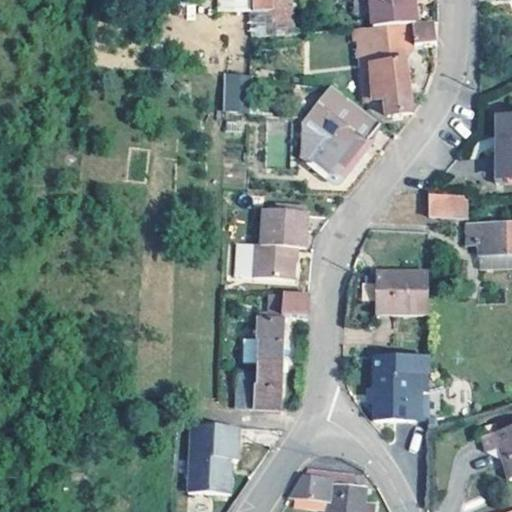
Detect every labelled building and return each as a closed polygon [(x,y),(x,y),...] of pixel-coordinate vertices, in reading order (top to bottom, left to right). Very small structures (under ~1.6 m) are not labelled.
[(216,0),(217,12),(250,10),(249,0),(216,0)] [(271,17),(270,0),(251,0),(251,19),(271,17)] [(295,39),(293,0),(270,0),(271,17),(271,41),(295,39)] [(419,0),(375,0),(381,30),(414,26),(424,25),(421,10),(419,0)] [(429,24),(427,10),(421,10),(424,25),(429,24)] [(429,24),(424,25),(414,26),(416,48),(439,45),(436,23),(429,24)] [(416,48),(414,26),(381,30),(370,31),(374,68),(408,65),(417,50),(416,48)] [(415,116),(408,65),(374,68),(377,92),(386,91),(389,119),(415,116)] [(251,113),(252,74),(223,73),(222,112),(251,113)] [(337,140),(362,110),(340,91),(315,121),(337,140)] [(389,119),(386,91),(377,92),(379,116),(384,120),(389,119)] [(362,110),(337,140),(315,166),(337,186),(373,146),(371,143),(384,128),(362,110)] [(511,176),(511,117),(498,117),(497,137),(500,139),(500,176),(511,176)] [(337,140),(315,121),(308,129),(306,129),(306,159),(315,166),(337,140)] [(465,219),(466,195),(429,195),(429,219),(465,219)] [(304,212),(259,212),(257,246),(253,247),(252,281),(292,282),(293,248),(304,248),(304,212)] [(511,223),(498,223),(497,225),(466,226),(466,245),(479,245),(479,257),(497,256),(499,258),(511,257),(511,223)] [(511,257),(499,258),(497,256),(479,257),(479,271),(511,270),(511,257)] [(429,314),(429,274),(402,274),(402,282),(377,282),(377,314),(429,314)] [(280,296),(269,296),(268,324),(279,324),(279,317),(280,296)] [(309,297),(280,296),(279,317),(307,319),(309,297)] [(259,324),(258,344),(258,374),(244,374),(237,374),(236,411),(279,412),(280,370),(281,324),(279,324),(268,324),(259,324)] [(258,374),(258,344),(244,344),(244,374),(258,374)] [(429,393),(429,372),(430,358),(373,359),(373,372),(373,419),(413,419),(443,417),(444,388),(429,393)] [(511,475),(511,424),(483,434),(488,450),(501,446),(510,476),(511,475)] [(239,465),(241,432),(192,429),(188,497),(230,499),(233,464),(239,465)] [(304,477),(334,480),(354,482),(354,474),(309,469),(304,477)] [(334,480),(304,477),(292,498),(297,499),(317,501),(330,502),(329,511),(364,511),(365,505),(366,490),(354,489),(334,487),(334,480)] [(354,482),(334,480),(334,487),(354,489),(354,482)] [(296,509),(317,511),(317,501),(297,499),(296,509)] [(317,501),(317,511),(325,511),(329,511),(330,502),(317,501)]
